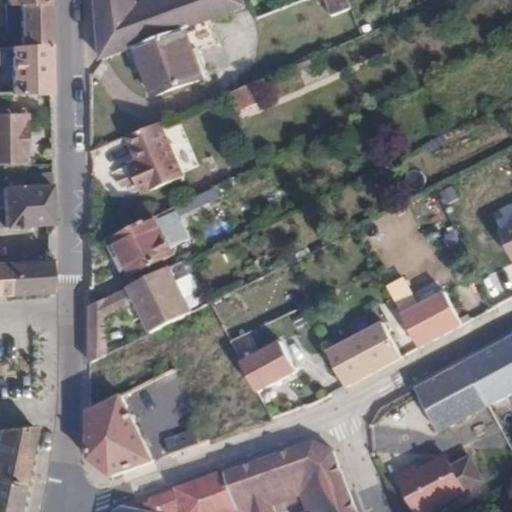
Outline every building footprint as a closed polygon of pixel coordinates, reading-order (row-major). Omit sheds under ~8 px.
[(18,3),(47,2),(47,0),(7,0),(9,31),(10,35),(18,35),(18,3)] [(96,0),(101,59),(130,49),(137,47),(182,31),(246,7),(243,0),(153,0),(139,5),(136,0),(96,0)] [(345,0),(324,0),(331,17),(350,10),(345,0)] [(48,43),(47,2),(18,3),(18,35),(18,45),(48,43)] [(137,47),(146,72),(155,96),(199,78),(182,31),(137,47)] [(49,77),(48,43),(18,45),(10,45),(10,46),(0,46),(0,67),(11,67),(11,78),(49,77)] [(137,47),(130,49),(140,75),(146,72),(137,47)] [(331,76),(322,55),(295,65),(304,87),(331,76)] [(11,94),(49,93),(49,77),(11,78),(11,94)] [(265,78),(231,93),(238,111),(259,103),(258,99),(264,97),(261,90),(269,88),(265,78)] [(0,163),(23,163),(24,142),(18,142),(19,133),(23,132),(23,113),(0,113),(0,163)] [(160,123),(128,137),(138,162),(142,172),(133,176),(141,195),(150,191),(151,193),(182,179),(160,123)] [(195,179),(217,169),(210,154),(189,165),(195,179)] [(142,172),(138,162),(129,165),(133,176),(142,172)] [(214,189),(235,179),(228,164),(217,169),(195,179),(186,184),(194,199),(214,189)] [(51,224),(49,184),(8,189),(8,180),(3,181),(5,228),(51,224)] [(218,198),(214,189),(194,199),(174,208),(179,217),(218,198)] [(169,250),(190,240),(189,236),(182,221),(175,224),(171,215),(155,222),(169,250)] [(154,218),(113,237),(130,275),(172,256),(169,250),(155,222),(154,218)] [(511,229),(501,234),(511,259),(511,229)] [(0,295),(50,292),(51,262),(0,264),(0,295)] [(135,300),(150,330),(190,310),(169,267),(129,286),(107,297),(90,305),(89,327),(106,319),(106,314),(135,300)] [(446,293),(401,316),(419,349),(462,326),(446,293)] [(106,319),(89,327),(89,360),(106,352),(106,319)] [(382,325),(326,354),(342,389),(398,360),(382,325)] [(511,338),(452,370),(475,414),(511,394),(511,338)] [(298,373),(281,340),(241,360),(258,393),(298,373)] [(452,370),(417,389),(439,434),(475,414),(452,370)] [(88,435),(130,414),(120,393),(88,409),(88,435)] [(111,475),(153,460),(130,414),(88,435),(88,458),(111,475)] [(202,443),(194,427),(163,439),(169,455),(202,443)] [(0,484),(21,487),(33,429),(0,431),(0,484)] [(355,511),(333,453),(308,444),(149,501),(147,511),(177,511),(183,510),(183,511),(274,511),(273,509),(300,499),(305,486),(313,490),(307,501),(311,511),(355,511)] [(416,511),(426,511),(463,493),(463,492),(450,468),(446,460),(445,457),(417,473),(401,481),(416,511)] [(450,468),(463,492),(481,482),(468,459),(450,468)] [(397,475),(401,481),(417,473),(413,467),(397,475)] [(0,511),(15,511),(21,487),(0,484),(0,511)] [(305,486),(300,499),(305,511),(311,511),(307,501),(313,490),(305,486)]
